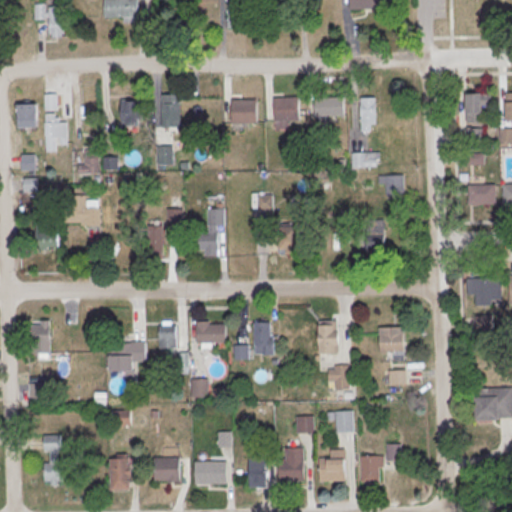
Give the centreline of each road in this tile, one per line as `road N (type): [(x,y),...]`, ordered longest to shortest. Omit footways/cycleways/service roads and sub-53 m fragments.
road 1 (residential): [(446,511),(425,0)]
road 2 (residential): [(511,58),(0,70)]
road 3 (residential): [(441,288),(0,293)]
road 4 (residential): [(10,511),(0,183)]
